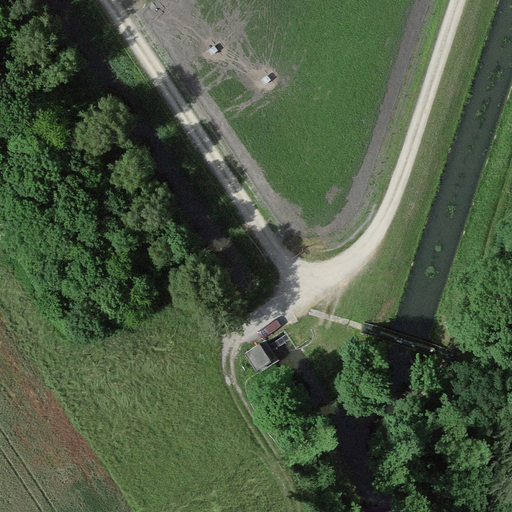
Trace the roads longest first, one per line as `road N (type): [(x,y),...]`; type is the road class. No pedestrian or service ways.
road 1 (track): [(294,292),(342,274),(387,211),(456,0)]
road 2 (track): [(294,292),(100,0)]
road 3 (track): [(297,511),(270,456),(226,402),(214,369),(224,339),(294,292)]
